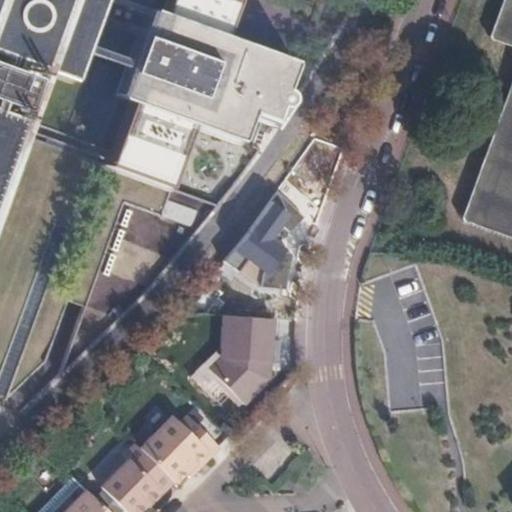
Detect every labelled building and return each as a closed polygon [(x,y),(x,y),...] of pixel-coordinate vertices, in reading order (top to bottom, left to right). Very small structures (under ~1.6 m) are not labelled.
[(100,0),(0,0),(0,52),(73,79),(100,0)] [(166,0),(164,8),(150,3),(116,95),(130,100),(109,161),(171,184),(193,124),(220,133),(232,103),(253,110),(270,95),(271,93),(273,88),(273,85),(272,83),(271,82),(282,51),(227,29),(236,0),(166,0)] [(511,0),(504,0),(492,37),(511,43),(511,83),(464,217),(511,235),(511,0)] [(35,77),(0,64),(0,97),(24,106),(35,77)] [(0,189),(25,119),(0,109),(0,189)] [(284,247),(273,240),(288,211),(264,198),(231,261),(266,280),(284,247)] [(268,391),(272,317),(221,315),(219,345),(199,344),(197,388),(268,391)] [(184,431),(193,422),(185,415),(177,424),(184,431)] [(196,471),(218,448),(193,422),(184,431),(177,424),(169,417),(138,449),(172,483),(173,484),(184,473),(191,466),(196,471)] [(172,483),(138,449),(132,444),(120,456),(126,461),(99,487),(123,511),(138,511),(140,510),(145,505),(157,493),(160,495),(172,483)] [(195,471),(196,471),(191,466),(184,473),(189,478),(195,471)] [(37,511),(63,511),(84,491),(70,478),(66,484),(59,490),(37,511)] [(105,511),(84,491),(63,511),(105,511)] [(148,508),(160,495),(157,493),(145,505),(148,508)]
